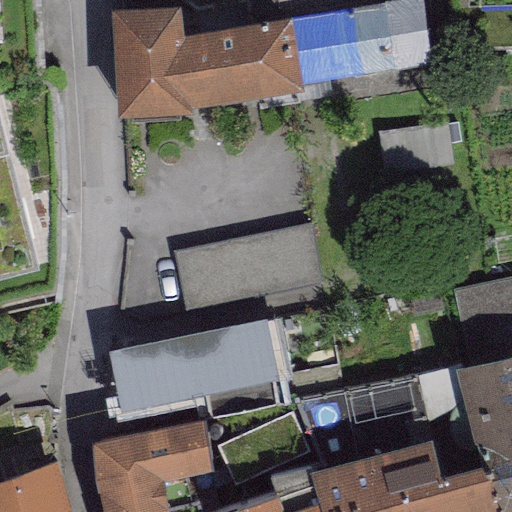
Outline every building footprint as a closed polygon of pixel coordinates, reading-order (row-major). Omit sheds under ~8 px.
[(287,22),(289,30),(297,90),(427,71),(417,3),(287,22)] [(301,106),(297,90),(289,30),(181,50),(179,21),(109,23),(115,131),(189,128),(188,120),(301,106)] [(446,124),(377,135),(384,180),(453,169),(446,124)] [(0,294),(35,287),(0,145),(0,294)] [(173,256),(185,317),(319,286),(310,227),(173,256)] [(511,279),(478,290),(494,345),(511,339),(511,279)] [(265,325),(106,360),(119,417),(212,397),(219,429),(286,414),(265,325)] [(511,511),(511,370),(455,385),(478,477),(486,475),(496,511),(511,511)] [(202,432),(89,455),(100,511),(169,511),(168,492),(210,483),(202,432)] [(315,511),(496,511),(486,475),(478,477),(442,487),(432,453),(310,487),(312,499),(315,511)] [(0,489),(0,511),(69,511),(58,471),(0,489)] [(315,511),(312,499),(269,511),(315,511)]
